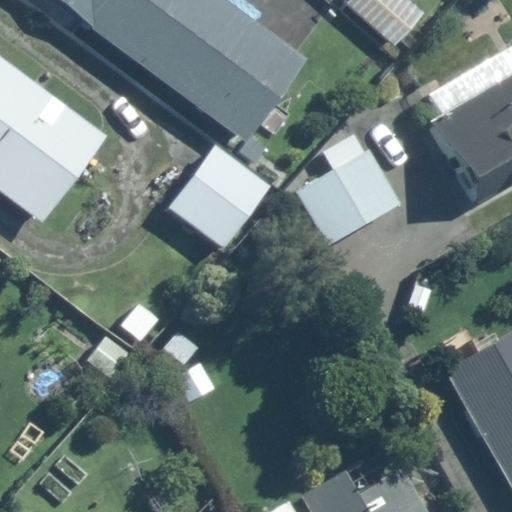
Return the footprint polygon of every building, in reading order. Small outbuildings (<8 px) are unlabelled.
[(62,0),(245,139),(305,60),(226,0),(62,0)] [(423,13),(407,0),(350,0),(348,4),(396,44),(423,13)] [(511,45),(410,107),(466,201),(511,173),(511,45)] [(0,188),(42,220),(105,136),(0,58),(0,188)] [(325,170),(286,191),(319,251),(401,207),(358,130),(316,153),(325,170)] [(217,148),(171,209),(225,249),(270,188),(217,148)] [(511,326),(434,370),(511,507),(511,326)] [(126,351),(104,335),(83,366),(105,381),(126,351)] [(422,511),(399,468),(344,497),(333,477),(268,511),(422,511)]
